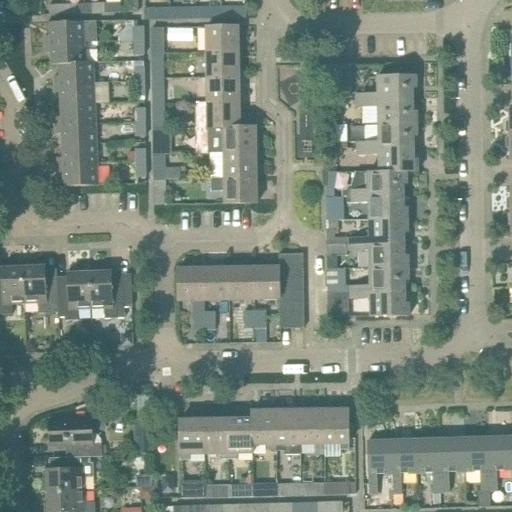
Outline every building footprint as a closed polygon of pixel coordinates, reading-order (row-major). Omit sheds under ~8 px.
[(107,14),(107,4),(106,0),(91,0),(92,15),(107,14)] [(107,4),(107,14),(122,14),(122,4),(107,4)] [(64,16),(64,6),(50,6),(50,17),(64,16)] [(77,6),(64,6),(64,16),(78,16),(77,6)] [(178,9),(179,19),(196,19),(196,8),(178,9)] [(203,8),(204,19),(221,19),(221,8),(203,8)] [(228,8),(229,18),(246,18),(246,8),(228,8)] [(145,9),(145,20),(163,20),(163,9),(145,9)] [(145,28),(140,28),(139,21),(127,22),(127,28),(134,28),(135,42),(145,42),(145,28)] [(84,43),(83,22),(50,23),(51,36),(45,36),(45,44),(84,43)] [(207,53),(239,52),(239,27),(206,27),(207,53)] [(163,45),(163,28),(152,28),(152,46),(163,45)] [(145,42),(135,42),(135,56),(145,56),(145,42)] [(45,44),(46,53),(51,52),(52,65),(60,65),(93,63),(93,62),(85,62),(84,43),(45,44)] [(239,52),(207,53),(207,78),(240,77),(239,52)] [(152,61),(152,78),(163,78),(163,61),(152,61)] [(60,65),(60,76),(55,76),(55,85),(94,83),(93,63),(60,65)] [(136,83),(146,83),(146,69),(135,69),(136,83)] [(356,101),(413,100),(413,88),(416,88),(416,75),(378,76),(378,94),(356,94),(356,101)] [(240,103),(240,77),(207,78),(207,103),(240,103)] [(55,85),(55,93),(61,93),(61,105),(95,104),(94,83),(55,85)] [(146,83),(136,83),(136,97),(146,97),(146,83)] [(163,86),(153,86),(153,104),(164,104),(163,86)] [(351,86),(337,86),(337,98),(351,98),(351,86)] [(413,111),(413,100),(356,101),(357,107),(379,107),(379,124),(417,124),(417,111),(413,111)] [(240,127),(240,103),(207,103),(208,129),(224,128),(240,128),(240,127)] [(61,105),(62,117),(56,117),(56,125),(96,123),(95,104),(61,105)] [(136,124),(146,124),(146,109),(136,110),(136,124)] [(164,111),(153,111),(153,129),(164,129),(164,111)] [(56,125),(57,134),(63,133),(63,146),(97,144),(96,123),(56,125)] [(146,124),(136,124),(136,138),(147,138),(146,124)] [(417,124),(379,124),(379,141),(357,142),(357,148),(414,148),(414,136),(417,136),(417,124)] [(256,127),(240,127),(240,128),(224,128),(224,153),(257,153),(256,127)] [(164,154),(164,136),(153,136),(154,154),(164,154)] [(97,144),(63,146),(64,158),(58,158),(58,166),(97,165),(97,144)] [(414,159),(414,148),(357,148),(357,155),(379,155),(379,172),(407,172),(418,172),(418,159),(414,159)] [(137,164),(147,164),(147,150),(137,150),(137,164)] [(257,178),(257,153),(224,153),(224,178),(257,178)] [(165,179),(165,161),(154,161),(154,179),(165,179)] [(147,164),(137,164),(137,179),(148,178),(147,164)] [(97,165),(58,166),(58,175),(64,174),(65,187),(98,186),(97,165)] [(407,172),(379,172),(356,172),(350,190),(347,190),(347,197),(404,196),(403,185),(407,185),(407,172)] [(257,178),(224,178),(211,178),(211,192),(225,192),(225,204),(257,203),(257,178)] [(154,205),(165,205),(165,191),(165,186),(154,187),(154,191),(154,205)] [(404,196),(347,197),(347,203),(369,203),(370,220),(408,220),(407,207),(404,207),(404,196)] [(340,206),(340,198),(327,198),(327,206),(340,206)] [(408,220),(370,220),(370,238),(348,238),(348,245),(404,244),(404,232),(408,232),(408,220)] [(404,244),(348,245),(348,251),(370,251),(370,268),(408,268),(408,255),(405,255),(404,244)] [(279,267),(303,267),(303,254),(279,255),(279,267)] [(59,318),(58,284),(57,276),(46,276),(45,263),(35,263),(35,267),(24,267),(25,303),(38,303),(38,314),(52,313),(52,310),(58,310),(59,318)] [(25,303),(24,267),(12,268),(12,264),(2,264),(2,278),(0,278),(0,315),(12,315),(12,304),(25,303)] [(254,300),(254,267),(229,268),(229,301),(254,300)] [(279,267),(254,267),(254,300),(280,300),(279,291),(279,279),(279,267)] [(303,267),(279,267),(279,279),(303,279),(303,267)] [(90,273),(91,309),(104,308),(105,319),(119,318),(118,315),(125,315),(123,281),(112,281),(111,268),(101,268),(102,272),(90,273)] [(204,301),(203,268),(178,269),(179,301),(204,301)] [(229,301),(229,268),(203,268),(204,301),(229,301)] [(408,268),(370,268),(371,286),(349,287),(349,293),(405,292),(405,280),(409,280),(408,268)] [(69,283),(58,284),(59,318),(65,317),(65,320),(79,320),(78,309),(91,309),(90,273),(78,273),(78,269),(68,270),(69,283)] [(304,291),(303,279),(279,279),(279,291),(304,291)] [(304,291),(279,291),(280,300),(280,303),(304,303),(304,291)] [(405,303),(405,292),(349,293),(349,299),(371,299),(371,317),(409,316),(409,303),(405,303)] [(304,315),(304,303),(280,303),(280,316),(304,315)] [(255,329),(255,312),(244,313),(244,329),(255,329)] [(255,312),(255,329),(266,329),(266,312),(255,312)] [(205,330),(205,313),(194,314),(194,330),(205,330)] [(215,313),(205,313),(205,330),(216,330),(215,313)] [(304,315),(280,316),(280,328),(304,328),(304,315)] [(128,336),(124,340),(124,346),(134,346),(134,336),(128,336)] [(300,410),(276,411),(277,451),(286,451),(286,445),(301,445),(300,410)] [(324,410),(300,410),(301,445),(316,444),(316,450),(325,450),(324,410)] [(349,410),(324,410),(325,450),(325,444),(340,444),(340,450),(349,450),(349,410)] [(277,451),(276,411),(252,411),(252,419),(254,445),(268,445),(269,451),(277,451)] [(228,419),(228,460),(238,459),(238,453),(254,453),(254,445),(252,419),(242,419),(240,415),(233,415),(231,419),(228,419)] [(74,457),(90,457),(103,457),(102,444),(102,433),(93,433),(92,418),(49,420),(51,447),(73,446),(74,457)] [(228,460),(228,419),(205,420),(205,454),(220,454),(221,460),(228,460)] [(135,455),(145,454),(144,420),(134,420),(135,455)] [(205,454),(205,420),(180,420),(181,460),(190,460),(190,454),(205,454)] [(511,469),(511,437),(488,438),(490,490),(498,489),(498,470),(511,469)] [(481,490),(479,490),(479,507),(490,507),(490,490),(488,438),(464,439),(465,471),(480,471),(481,490)] [(441,491),(440,439),(416,440),(417,473),(432,472),(433,491),(440,491),(441,491)] [(464,439),(440,439),(441,491),(450,491),(449,472),(465,471),(464,439)] [(416,440),(392,441),(393,474),(393,493),(402,492),(402,473),(417,473),(416,440)] [(393,474),(392,441),(368,441),(369,494),(378,493),(377,474),(393,474)] [(90,457),(74,457),(56,458),(57,470),(43,470),(44,480),(48,480),(48,492),(84,490),(84,477),(94,477),(94,463),(91,463),(90,457)] [(205,498),(204,487),(204,481),(180,482),(181,498),(205,498)] [(318,484),(301,485),(301,496),(318,495),(318,484)] [(325,484),(326,495),(343,494),(342,484),(325,484)] [(252,486),(253,497),(271,496),(270,485),(252,486)] [(301,496),(301,485),(285,485),(285,496),(301,496)] [(253,497),(252,486),(237,486),(237,497),(253,497)] [(222,487),(204,487),(205,498),(223,497),(222,487)] [(84,490),(48,492),(49,503),(45,503),(44,511),(95,511),(95,503),(85,503),(84,490)] [(400,495),(391,495),(391,505),(400,505),(400,495)] [(374,509),(374,499),(363,499),(363,509),(374,509)] [(317,511),(317,502),(300,502),(300,511),(317,511)] [(334,511),(334,502),(317,502),(317,511),(334,511)] [(269,511),(270,503),(253,503),(252,511),(269,511)] [(286,511),(286,503),(270,503),(269,511),(286,511)]
